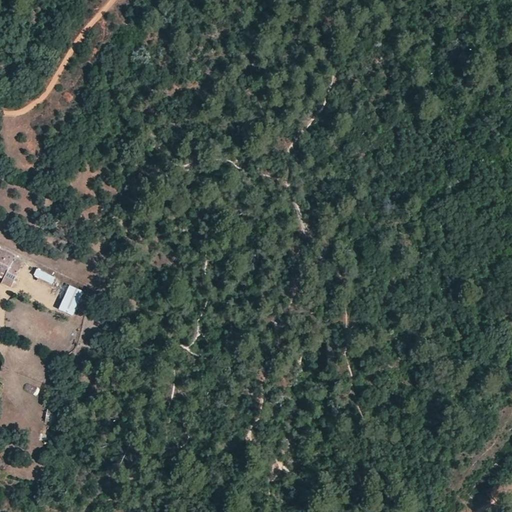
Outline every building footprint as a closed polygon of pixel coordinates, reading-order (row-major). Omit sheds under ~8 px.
[(16,267),(18,260),(1,254),(0,257),(0,267),(13,273),(10,279),(7,289),(17,293),(25,271),(16,267)] [(0,267),(0,274),(10,279),(13,273),(0,267)] [(58,277),(40,268),(37,275),(55,284),(58,277)] [(62,307),(75,313),(84,290),(72,285),(62,307)] [(40,439),(47,440),(48,428),(41,427),(40,439)]
